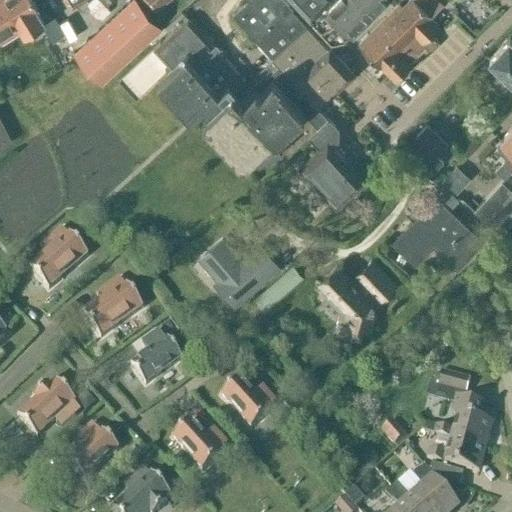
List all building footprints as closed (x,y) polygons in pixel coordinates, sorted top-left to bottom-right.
[(20,30),(0,0),(0,42),(18,31),(20,30)] [(0,0),(20,30),(18,31),(22,37),(47,22),(33,0),(0,0)] [(101,82),(161,28),(136,0),(130,0),(129,1),(74,52),(101,82)] [(145,0),(154,11),(167,0),(145,0)] [(334,60),(289,10),(280,0),(248,0),(230,17),(254,43),(274,24),(290,42),(233,95),(225,86),(237,75),(186,19),(154,49),(168,64),(165,66),(167,72),(159,80),(192,116),(203,106),(208,111),(203,116),(244,160),(257,148),(267,158),(280,147),(287,156),(308,136),(318,147),(297,166),(334,207),(363,181),(331,144),(334,142),(334,127),(323,115),(319,110),(336,94),(333,90),(352,73),(337,57),(334,60)] [(290,0),(332,41),(345,38),(350,33),(354,37),(390,0),(290,0)] [(423,42),(439,26),(430,17),(431,16),(415,0),(408,0),(402,6),(399,3),(358,44),(394,79),(427,46),(423,42)] [(417,0),(432,15),(443,4),(438,0),(417,0)] [(511,40),(508,37),(489,58),(511,79),(511,40)] [(12,79),(6,81),(11,91),(20,86),(17,80),(12,79)] [(0,146),(11,141),(0,120),(0,146)] [(436,156),(448,144),(426,124),(420,130),(414,137),(434,155),(435,154),(436,156)] [(511,126),(497,143),(497,150),(503,156),(503,160),(494,169),(501,175),(501,176),(504,178),(511,169),(511,126)] [(434,155),(426,163),(434,171),(443,162),(436,156),(435,154),(434,155)] [(445,176),(441,180),(455,194),(457,192),(465,182),(451,169),(445,176)] [(475,208),(473,210),(492,227),(498,220),(511,206),(492,189),(486,196),(475,208)] [(457,270),(482,244),(437,198),(392,243),(414,265),(433,246),(457,270)] [(481,239),(490,247),(500,236),(491,228),(481,239)] [(29,269),(48,291),(88,256),(69,234),(67,236),(61,229),(42,246),(47,253),(29,269)] [(241,264),(231,252),(221,240),(200,258),(210,270),(237,302),(277,268),(258,247),(245,259),(246,260),(241,264)] [(374,305),(396,284),(371,258),(353,276),(359,282),(355,286),(336,267),(319,283),(333,298),(329,301),(340,313),(337,326),(368,334),(376,306),(374,305)] [(292,264),(252,299),(256,302),(244,312),(249,318),(261,308),(263,311),(303,276),(292,264)] [(126,285),(124,287),(119,280),(98,294),(103,301),(83,315),(100,339),(143,309),(126,285)] [(130,365),(145,386),(182,360),(167,339),(164,341),(158,332),(142,343),(148,353),(130,365)] [(437,384),(436,388),(456,393),(466,396),(470,380),(440,372),(437,384)] [(239,379),(220,397),(250,430),(269,413),(267,411),(275,403),(262,388),(253,396),(239,379)] [(17,417),(37,438),(55,422),(61,429),(79,411),(73,405),(75,403),(56,381),(50,386),(48,384),(32,398),(34,401),(17,417)] [(435,426),(433,435),(450,440),(450,439),(485,449),(492,424),(482,421),(486,407),(456,398),(451,414),(457,416),(452,431),(435,426)] [(190,421),(171,439),(202,472),(220,455),(218,453),(227,445),(213,430),(205,438),(190,421)] [(68,462),(85,480),(118,450),(101,431),(99,433),(91,425),(76,438),(84,447),(68,462)] [(396,426),(385,436),(393,445),(397,450),(408,441),(404,436),(396,426)] [(429,450),(426,459),(478,474),(485,449),(450,439),(450,440),(446,455),(429,450)] [(431,465),(429,470),(440,482),(459,487),(463,474),(431,465)] [(112,509),(114,511),(156,511),(167,503),(165,500),(170,495),(150,474),(148,476),(142,469),(123,486),(130,493),(112,509)] [(363,469),(357,475),(363,481),(369,476),(363,469)] [(397,485),(391,490),(410,511),(454,511),(458,509),(444,492),(424,469),(413,478),(409,474),(397,485)] [(345,497),(363,481),(357,475),(354,472),(337,488),(345,497)] [(410,511),(391,490),(385,495),(396,508),(391,511),(410,511)]
